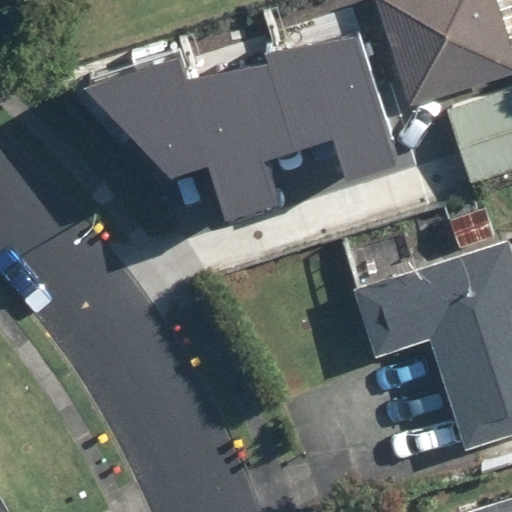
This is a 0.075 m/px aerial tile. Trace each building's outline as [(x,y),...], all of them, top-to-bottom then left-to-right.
[(350,0),(325,0),(121,64),(143,131),(201,113),(220,172),(267,157),(249,99),(309,80),(328,141),(389,122),(350,0)] [(377,0),(404,93),(511,56),(511,48),(495,0),(377,0)] [(511,79),(443,102),(469,180),(511,166),(511,79)] [(511,426),(511,236),(511,233),(358,283),(380,352),(436,334),(471,440),(511,426)] [(0,481),(0,507),(11,502),(0,481)]
